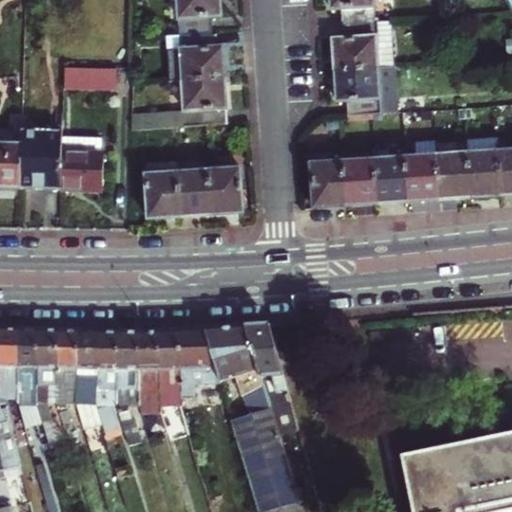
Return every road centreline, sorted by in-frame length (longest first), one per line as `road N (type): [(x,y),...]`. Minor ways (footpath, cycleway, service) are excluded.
road 1 (primary): [(0,292),(286,287)]
road 2 (primary): [(283,256),(0,263)]
road 3 (residential): [(265,0),(283,256)]
road 4 (primary): [(511,234),(283,256)]
road 5 (primary): [(286,287),(511,264)]
